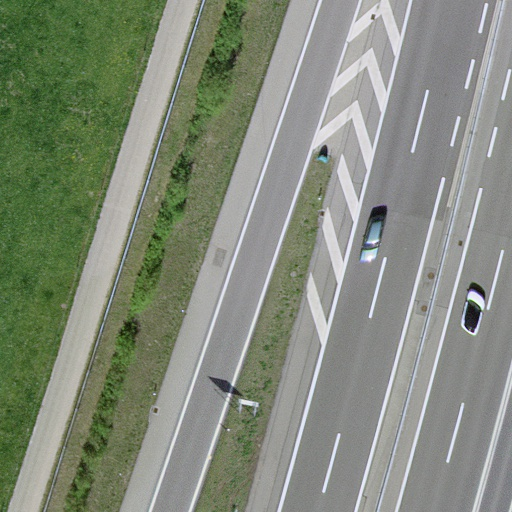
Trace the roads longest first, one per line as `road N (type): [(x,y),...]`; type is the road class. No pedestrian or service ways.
road 1 (motorway): [(339,0),(170,511)]
road 2 (motorway): [(448,0),(317,511)]
road 3 (motorway): [(433,511),(511,211)]
